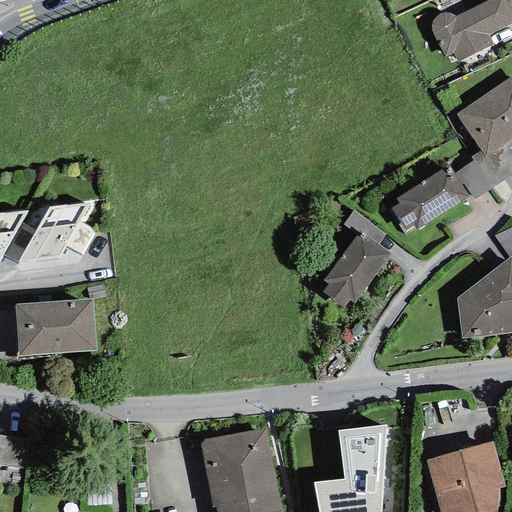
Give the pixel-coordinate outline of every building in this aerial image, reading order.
[(511,22),(511,15),(505,0),(488,0),(455,16),(451,14),(448,13),(444,12),(441,13),(439,14),(436,16),(433,20),(431,24),(431,28),(432,32),(432,34),(444,57),(453,54),(457,62),(492,45),(488,36),(511,22)] [(511,76),(456,114),(481,150),(485,157),(504,145),(511,139),(511,76)] [(511,175),(511,157),(504,145),(485,157),(481,150),(470,157),(472,161),(453,173),(455,175),(461,185),(463,184),(474,200),(511,175)] [(461,185),(455,175),(448,180),(442,170),(395,199),(399,204),(391,209),(405,231),(414,226),(417,230),(469,198),(461,185)] [(89,204),(47,207),(17,264),(61,259),(89,204)] [(0,260),(28,210),(0,213),(0,260)] [(385,234),(353,211),(342,226),(355,236),(359,239),(362,234),(377,245),(385,234)] [(511,222),(497,233),(511,254),(511,222)] [(377,245),(362,234),(359,239),(355,236),(322,282),(328,285),(322,293),(343,308),(349,300),(354,303),(390,254),(377,245)] [(511,258),(510,257),(456,298),(462,339),(511,332),(511,258)] [(94,299),(15,305),(19,357),(98,352),(94,299)] [(380,511),(386,425),(338,430),(343,479),(314,482),(318,511),(380,511)] [(280,511),(265,429),(200,441),(212,508),(215,507),(215,511),(280,511)] [(493,442),(426,461),(439,511),(496,511),(499,489),(504,487),(493,442)]
